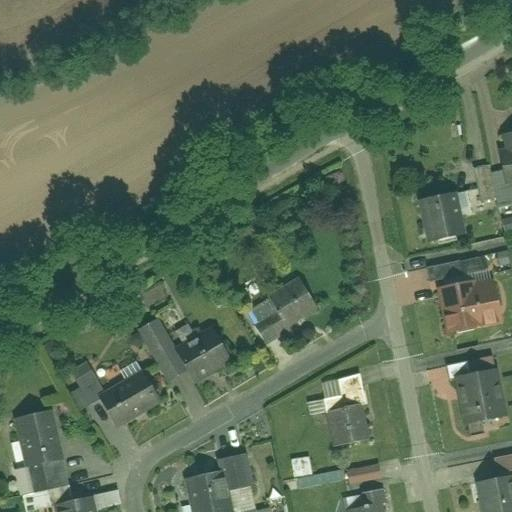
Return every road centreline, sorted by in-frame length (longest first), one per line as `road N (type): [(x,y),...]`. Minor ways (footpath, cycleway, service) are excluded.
road 1 (residential): [(0,324),(333,129)]
road 2 (residential): [(390,322),(141,454),(119,480),(118,511)]
road 3 (residential): [(333,129),(511,24)]
road 4 (residential): [(333,129),(359,162),(390,322)]
road 5 (residential): [(390,322),(430,511)]
